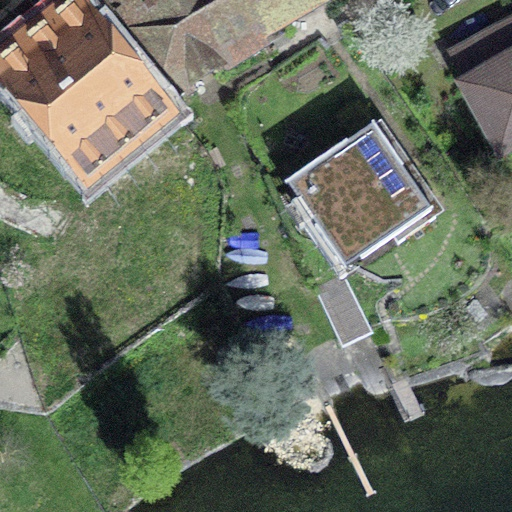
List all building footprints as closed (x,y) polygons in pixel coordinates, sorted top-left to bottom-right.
[(75,0),(0,60),(0,76),(86,182),(172,112),(81,0),(75,0)] [(102,0),(125,29),(175,82),(258,38),(231,0),(102,0)] [(231,0),(258,38),(324,0),(231,0)] [(511,29),(454,60),(502,148),(511,142),(511,29)] [(356,234),(373,259),(434,218),(373,129),(345,147),(353,160),(301,195),(337,247),(356,234)] [(344,276),(315,290),(342,344),(371,330),(344,276)]
